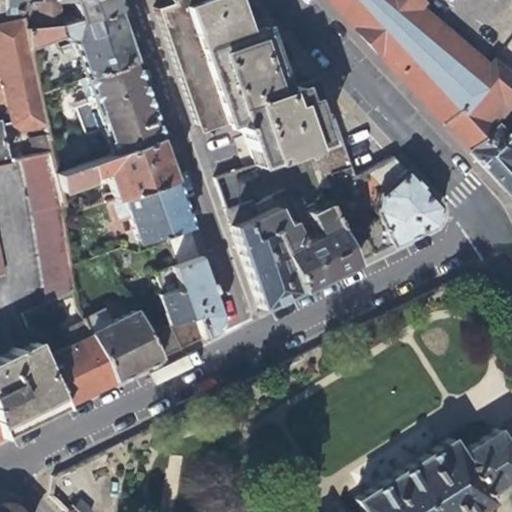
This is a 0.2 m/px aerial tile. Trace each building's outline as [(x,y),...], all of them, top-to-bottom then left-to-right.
[(0,0),(0,13),(17,12),(16,0),(19,0),(0,0)] [(61,15),(64,22),(108,8),(105,0),(19,0),(16,0),(17,12),(19,29),(25,28),(25,19),(44,18),(60,11),(61,15)] [(250,169),(298,152),(313,195),(350,182),(336,138),(333,129),(323,102),(316,79),(285,89),(279,70),(272,51),(263,22),(242,0),(164,0),(165,4),(151,9),(194,134),(224,124),(227,123),(230,133),(233,132),(237,131),(250,169)] [(325,0),(353,30),(466,152),(506,194),(511,188),(511,147),(491,125),(511,101),(511,82),(491,64),(485,70),(415,10),(420,5),(413,0),(325,0)] [(108,8),(64,22),(58,23),(48,27),(25,28),(19,29),(33,95),(74,80),(78,78),(127,60),(115,26),(108,8)] [(40,126),(33,95),(19,29),(17,12),(0,13),(0,109),(4,127),(13,132),(40,126)] [(55,17),(58,23),(64,22),(61,15),(55,17)] [(91,117),(104,157),(154,139),(127,60),(78,78),(74,80),(81,103),(75,106),(80,121),(91,117)] [(42,134),(42,136),(46,155),(52,177),(77,168),(63,127),(42,134)] [(22,141),(26,159),(46,155),(42,136),(22,141)] [(106,193),(109,200),(167,178),(154,139),(104,157),(77,168),(52,177),(56,194),(84,183),(86,180),(84,177),(98,171),(106,193)] [(66,242),(56,194),(52,177),(46,155),(26,159),(19,160),(32,221),(45,306),(73,294),(66,242)] [(364,173),(379,189),(400,171),(392,163),(387,157),(364,173)] [(373,219),(338,236),(352,264),(369,256),(429,226),(434,207),(400,171),(379,189),(373,194),(370,213),(373,219)] [(161,236),(171,267),(195,258),(185,228),(167,178),(109,200),(104,201),(112,224),(127,219),(137,246),(161,236)] [(100,203),(104,201),(109,200),(106,193),(98,196),(100,203)] [(251,208),(252,218),(241,223),(246,239),(271,232),(298,291),(352,264),(338,236),(322,206),(301,215),(312,237),(303,241),(294,246),(282,223),(277,226),(266,201),(251,208)] [(221,212),(226,227),(241,223),(252,218),(251,208),(249,203),(221,212)] [(241,223),(226,227),(235,252),(255,312),(298,291),(271,232),(246,239),(241,223)] [(154,295),(164,326),(174,350),(195,341),(209,334),(215,316),(195,258),(171,267),(153,273),(159,293),(154,295)] [(79,321),(80,323),(86,335),(109,382),(155,360),(174,350),(164,326),(143,336),(131,313),(106,325),(100,311),(79,321)] [(68,345),(38,360),(58,406),(109,382),(86,335),(80,323),(62,332),(68,345)] [(0,360),(0,433),(58,406),(38,360),(31,346),(0,360)] [(511,476),(511,460),(492,430),(454,454),(445,439),(349,501),(355,511),(470,511),(485,503),(481,497),(511,476)] [(101,478),(103,467),(98,455),(49,479),(45,498),(70,485),(101,478)] [(88,511),(106,511),(112,485),(94,482),(88,511)]
